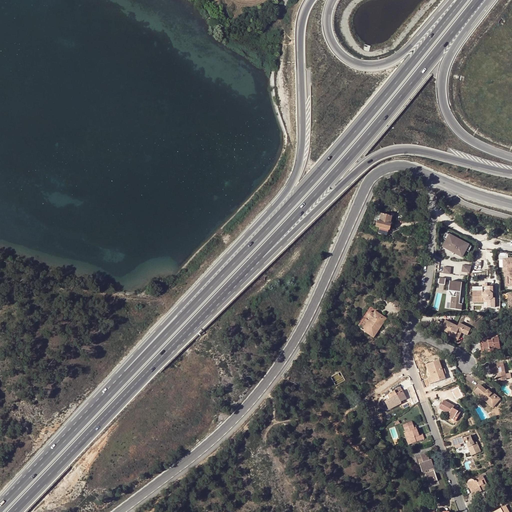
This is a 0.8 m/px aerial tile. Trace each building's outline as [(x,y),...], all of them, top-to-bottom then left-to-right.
[(389,223),(391,216),(380,214),(379,221),(377,220),(375,227),(379,227),(378,233),(386,235),(388,230),(390,223),(389,223)] [(462,257),(469,244),(449,232),(441,245),(462,257)] [(463,264),(462,271),(471,273),(472,265),(463,264)] [(460,304),(462,282),(452,281),(449,309),(463,310),(463,304),(460,304)] [(493,298),(493,287),(483,287),(483,291),(473,291),(473,302),(487,302),(488,307),(495,307),(495,298),(493,298)] [(396,306),(398,302),(390,297),(388,301),(396,306)] [(369,319),(362,330),(371,336),(378,325),(380,327),(386,318),(380,314),(381,313),(375,309),(372,313),(371,312),(370,311),(369,311),(368,312),(367,314),(366,315),(366,317),(367,318),(369,319)] [(468,335),(471,328),(458,322),(456,325),(445,320),(444,324),(441,329),(449,333),(449,335),(458,339),(461,332),(468,335)] [(444,324),(437,321),(434,326),(441,330),(441,329),(444,324)] [(371,336),(373,337),(380,327),(378,325),(371,336)] [(500,349),(498,337),(488,339),(482,340),(484,350),(490,349),(490,348),(493,348),(494,350),(494,351),(496,351),(497,350),(500,349)] [(444,375),(442,370),(439,360),(427,364),(431,377),(433,383),(445,379),(444,375)] [(491,374),(497,373),(499,373),(501,381),(507,380),(503,362),(489,365),(491,374)] [(491,392),(488,389),(487,390),(480,385),(474,392),(482,399),(483,399),(484,397),(493,405),(496,401),(498,402),(501,399),(492,391),(491,392)] [(394,391),(389,393),(391,398),(389,399),(384,401),(389,409),(401,403),(400,402),(406,399),(400,386),(393,390),(394,391)] [(484,397),(483,399),(493,408),(498,402),(496,401),(493,405),(484,397)] [(454,406),(444,400),(439,408),(449,414),(448,417),(453,420),(455,417),(457,418),(460,413),(453,408),(454,406)] [(415,429),(414,427),(412,421),(402,425),(405,433),(407,432),(409,439),(408,439),(409,444),(424,439),(422,434),(419,435),(416,429),(415,429)] [(455,446),(461,444),(464,443),(464,444),(466,443),(471,455),(481,452),(477,442),(474,443),(473,440),(472,440),(470,436),(462,439),(461,437),(451,441),(454,447),(455,446)] [(430,463),(429,460),(427,453),(415,457),(417,464),(419,463),(422,472),(427,470),(427,472),(430,480),(436,477),(434,470),(435,469),(434,465),(433,466),(431,466),(430,463)] [(465,459),(467,470),(476,468),(474,458),(465,459)] [(430,480),(427,472),(425,473),(429,482),(437,480),(436,477),(430,480)] [(483,476),(478,478),(479,480),(476,481),(473,480),(472,480),(471,480),(470,480),(469,481),(468,482),(469,486),(472,493),(478,490),(479,492),(489,488),(483,476)]
